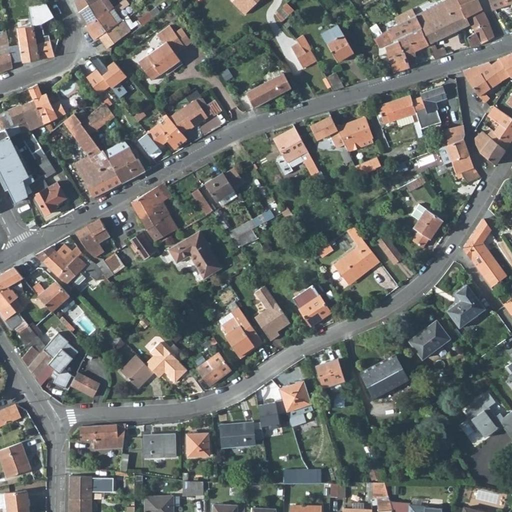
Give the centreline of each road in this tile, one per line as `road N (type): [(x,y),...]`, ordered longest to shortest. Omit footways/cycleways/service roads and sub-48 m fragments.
road 1 (residential): [(54,421),(209,404),(305,344),(387,307),(442,260),(511,150)]
road 2 (tertiary): [(507,47),(242,132),(21,251)]
road 3 (residential): [(59,0),(74,45),(58,63),(0,88)]
